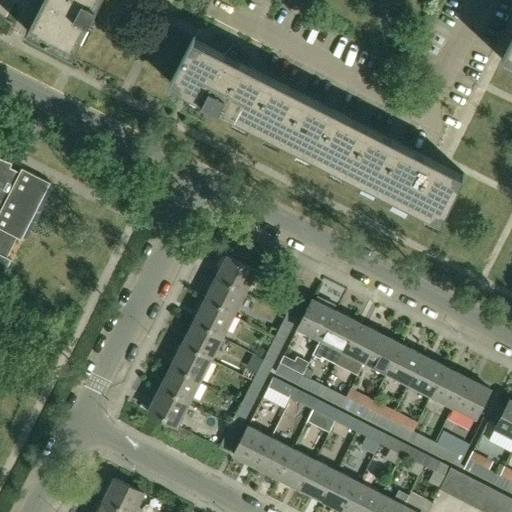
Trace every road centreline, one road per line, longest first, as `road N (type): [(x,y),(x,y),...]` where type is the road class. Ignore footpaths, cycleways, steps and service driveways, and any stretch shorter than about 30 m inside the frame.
road 1 (residential): [(511,336),(202,180)]
road 2 (residential): [(80,422),(202,180)]
road 3 (residential): [(202,180),(0,77)]
road 4 (residential): [(255,511),(80,422)]
